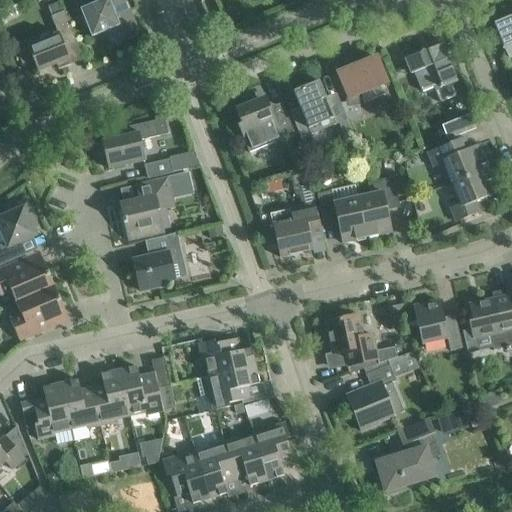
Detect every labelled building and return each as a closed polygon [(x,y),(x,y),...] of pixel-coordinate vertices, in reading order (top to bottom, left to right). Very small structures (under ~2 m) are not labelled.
[(90,0),(92,4),(79,9),(91,38),(104,32),(109,46),(139,34),(124,0),(90,0)] [(75,40),(63,11),(50,16),(57,34),(27,46),(37,72),(56,64),(58,70),(69,66),(66,60),(69,59),(63,45),(75,40)] [(511,15),(493,23),(507,57),(508,59),(511,56),(511,15)] [(448,60),(443,49),(441,44),(437,46),(426,51),(422,50),(419,53),(404,59),(411,74),(414,73),(422,92),(433,87),(440,102),(456,96),(451,83),(456,81),(451,67),(451,62),(448,60)] [(345,98),(346,107),(359,106),(358,96),(361,94),(363,103),(385,95),(380,87),(386,84),(376,58),(337,74),(347,98),(345,98)] [(318,82),(293,92),(308,129),(310,135),(335,125),(347,120),(342,108),(337,97),(326,102),(325,98),(318,82)] [(259,99),(235,109),(241,124),(237,125),(238,127),(243,139),(244,143),(249,153),(272,144),(271,141),(293,132),(282,103),(269,108),(267,102),(265,97),(259,99)] [(130,135),(101,141),(104,153),(108,169),(145,161),(140,141),(159,137),(167,135),(163,115),(154,117),(155,121),(128,127),(130,135)] [(475,129),(470,115),(442,126),(447,140),(475,129)] [(452,184),(489,168),(479,144),(455,154),(451,142),(427,153),(433,168),(443,163),(452,184)] [(147,179),(172,174),(169,160),(144,165),(147,179)] [(449,208),(455,222),(479,212),(475,202),(498,192),(489,168),(452,184),(460,204),(449,208)] [(370,195),(357,198),(366,238),(390,232),(385,206),(398,203),(393,177),(367,183),(370,195)] [(123,203),(119,204),(126,233),(128,243),(163,235),(161,225),(158,211),(173,207),(167,179),(136,186),(139,200),(123,203)] [(342,243),(366,238),(357,198),(334,203),(331,191),(316,194),(322,220),(336,217),(342,243)] [(0,233),(4,242),(0,243),(0,265),(23,256),(18,244),(32,238),(36,236),(29,219),(33,218),(26,200),(4,210),(6,214),(0,216),(0,233)] [(313,250),(310,237),(322,235),(315,204),(269,214),(279,258),(313,250)] [(148,256),(132,260),(133,263),(140,292),(159,288),(158,284),(174,280),(187,278),(183,263),(176,234),(145,241),(148,256)] [(53,286),(44,265),(39,253),(0,269),(0,295),(10,291),(16,303),(53,286)] [(19,341),(56,325),(68,320),(53,286),(16,303),(21,314),(9,319),(19,341)] [(475,347),(473,338),(489,334),(493,351),(505,348),(506,351),(511,349),(511,317),(505,290),(491,293),(493,299),(479,302),(480,304),(468,307),(472,321),(468,322),(470,330),(462,331),(466,349),(475,347)] [(417,326),(421,344),(447,338),(450,351),(462,348),(456,321),(444,324),(438,301),(413,307),(416,322),(417,326)] [(328,322),(324,323),(329,346),(334,345),(336,353),(343,352),(347,366),(377,360),(378,359),(379,364),(387,361),(397,358),(394,347),(376,351),(374,343),(372,335),(362,337),(358,315),(343,318),(342,313),(327,317),(328,322)] [(213,340),(198,344),(202,361),(205,360),(208,377),(255,366),(251,348),(240,351),(237,339),(214,344),(213,340)] [(157,388),(170,386),(164,358),(151,361),(154,373),(157,388)] [(389,365),(365,375),(370,386),(346,396),(361,432),(378,425),(377,423),(394,416),(403,413),(391,383),(396,382),(389,365)] [(208,377),(196,380),(200,397),(210,395),(213,411),(228,407),(228,404),(242,400),(251,398),(248,386),(258,384),(255,366),(208,377)] [(136,367),(118,371),(129,416),(145,413),(146,415),(163,411),(160,399),(157,388),(154,373),(138,377),(136,367)] [(129,416),(118,371),(101,374),(103,385),(91,388),(100,426),(113,423),(112,420),(129,416)] [(77,380),(60,384),(70,430),(86,426),(87,429),(100,426),(91,388),(80,390),(77,380)] [(70,430),(60,384),(42,388),(45,398),(20,404),(26,428),(34,426),(37,440),(54,436),(54,434),(70,430)] [(170,386),(157,388),(160,399),(172,396),(170,386)] [(242,404),(234,406),(236,415),(244,412),(242,404)] [(436,418),(440,434),(469,427),(465,411),(436,418)] [(429,418),(396,431),(405,453),(376,462),(386,495),(405,489),(404,485),(434,476),(422,438),(434,433),(429,418)] [(252,436),(266,481),(283,476),(280,465),(292,462),(285,439),(289,438),(284,423),(268,429),(268,431),(252,436)] [(0,465),(4,462),(11,470),(24,459),(5,436),(4,437),(0,440),(0,465)] [(235,438),(223,442),(234,480),(246,476),(249,486),(266,481),(252,436),(236,441),(235,438)] [(234,480),(223,442),(210,446),(211,449),(195,454),(207,499),(226,493),(223,483),(234,480)] [(207,499),(195,454),(179,459),(178,456),(161,461),(166,476),(169,475),(176,497),(189,494),(192,504),(207,499)] [(159,455),(145,458),(147,466),(157,463),(159,455)] [(119,462),(109,464),(111,472),(111,474),(126,471),(125,469),(124,461),(119,462)] [(88,464),(79,466),(82,479),(82,480),(92,477),(91,476),(89,465),(88,464)] [(52,474),(46,476),(50,485),(50,486),(50,485),(59,482),(57,476),(52,474)] [(154,511),(152,484),(121,487),(123,511),(154,511)] [(21,511),(20,510),(14,502),(1,511),(21,511)]
